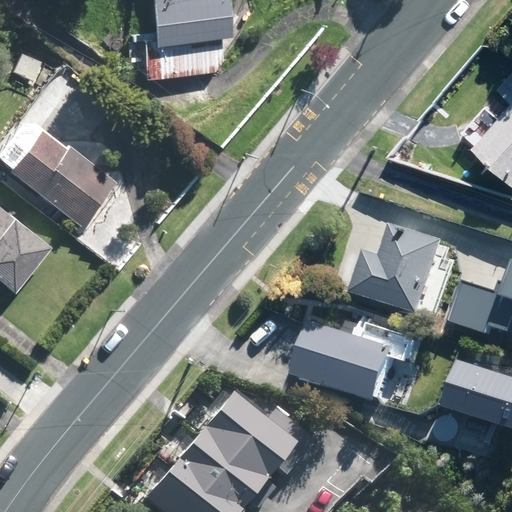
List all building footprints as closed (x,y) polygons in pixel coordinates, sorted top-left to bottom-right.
[(144,0),(146,7),(134,9),(140,49),(218,38),(212,0),(144,0)] [(215,43),(140,54),(144,83),(219,72),(215,43)] [(511,102),(473,148),(511,181),(511,102)] [(104,182),(31,130),(1,173),(74,224),(104,182)] [(42,246),(0,215),(0,285),(8,291),(42,246)] [(439,247),(376,227),(353,298),(417,318),(439,247)] [(511,295),(510,295),(467,279),(454,318),(493,332),(495,324),(511,329),(511,295)] [(243,343),(261,360),(287,331),(268,314),(243,343)] [(393,356),(308,327),(290,380),(374,410),(393,356)] [(511,372),(469,359),(453,406),(511,425),(511,372)] [(220,400),(131,503),(140,511),(223,511),(277,450),(220,400)]
